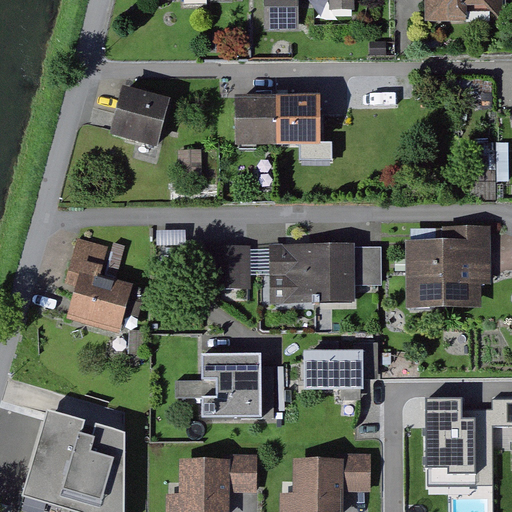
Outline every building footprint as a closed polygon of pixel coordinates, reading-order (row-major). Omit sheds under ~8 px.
[(310,0),(266,0),(268,29),(303,27),(302,0),(310,0)] [(501,0),(427,0),(428,20),(502,19),(501,0)] [(169,99),(121,89),(112,132),(160,143),(169,99)] [(320,95),(235,97),(237,144),(322,141),(320,95)] [(182,182),(203,180),(201,150),(180,151),(182,182)] [(492,290),(491,232),(449,233),(449,244),(406,245),(407,306),(480,305),(480,290),(492,290)] [(115,248),(86,240),(76,273),(84,276),(70,320),(121,336),(136,287),(106,278),(115,248)] [(273,306),(356,306),(356,287),(356,249),(356,246),(273,246),(273,306)] [(213,291),(254,290),(254,247),(212,248),(213,291)] [(356,249),(356,287),(382,287),(382,249),(356,249)] [(362,349),(303,351),(304,391),(363,389),(362,349)] [(260,355),(202,356),(203,417),(261,416),(260,355)] [(426,469),(447,469),(447,474),(475,474),(475,419),(461,419),(461,399),(426,399),(426,469)] [(123,511),(123,438),(44,415),(21,501),(59,511),(123,511)] [(180,462),(181,494),(166,494),(166,511),(225,511),(225,494),(256,494),(255,460),(180,462)] [(369,460),(295,461),(295,493),(281,493),(281,511),(340,511),(340,492),(370,492),(369,460)]
